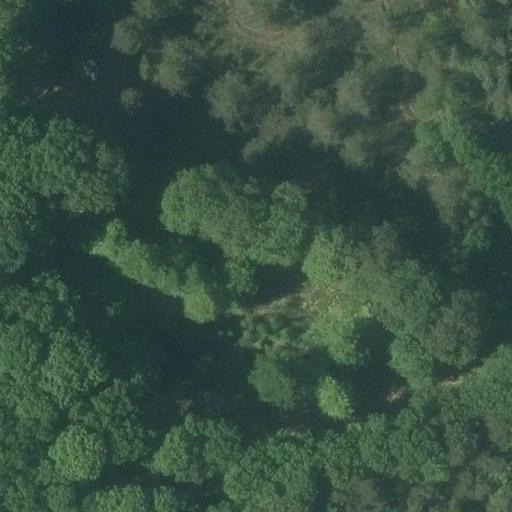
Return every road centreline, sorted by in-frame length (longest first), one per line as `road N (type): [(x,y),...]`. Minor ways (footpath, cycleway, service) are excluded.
road 1 (track): [(511,386),(303,268),(94,195),(0,173)]
road 2 (track): [(118,487),(511,384)]
road 3 (track): [(118,487),(60,414),(0,309)]
